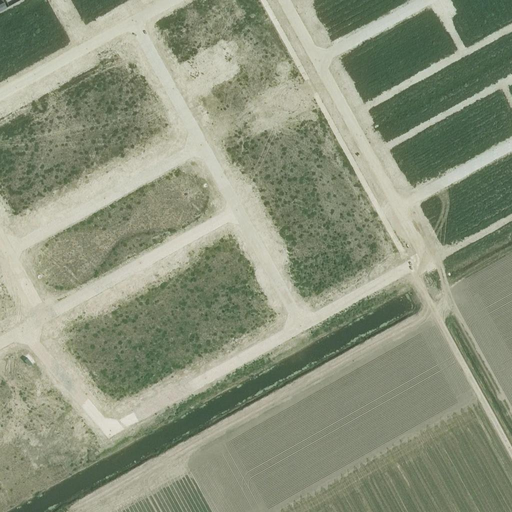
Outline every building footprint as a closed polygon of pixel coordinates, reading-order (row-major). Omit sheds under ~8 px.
[(34,0),(27,0),(32,9),(38,5),(34,0)] [(87,0),(76,0),(75,1),(85,19),(95,13),(87,0)] [(100,0),(87,0),(95,13),(105,8),(100,0)] [(50,17),(39,22),(50,42),(61,36),(50,17)] [(39,22),(24,31),(29,41),(34,38),(40,48),(50,42),(39,22)] [(24,31),(8,40),(19,60),(30,54),(24,44),(29,41),(24,31)] [(8,40),(0,44),(0,57),(3,56),(8,66),(19,60),(8,40)] [(130,48),(118,55),(128,73),(138,67),(132,57),(134,56),(130,48)] [(118,55),(107,61),(113,71),(109,73),(113,81),(128,73),(118,55)] [(98,70),(88,76),(98,94),(108,88),(98,70)] [(88,76),(79,81),(89,99),(98,94),(88,76)] [(79,81),(70,86),(79,104),(89,99),(79,81)] [(70,86),(60,91),(70,109),(79,104),(70,86)] [(60,91),(49,97),(59,115),(70,109),(60,91)] [(39,103),(28,109),(38,127),(49,121),(39,103)] [(28,109),(19,114),(29,132),(38,127),(28,109)] [(19,114),(9,119),(19,137),(29,132),(19,114)] [(9,119),(0,124),(0,125),(9,143),(19,137),(9,119)] [(3,289),(0,290),(0,306),(4,305),(2,302),(8,299),(3,289)]
